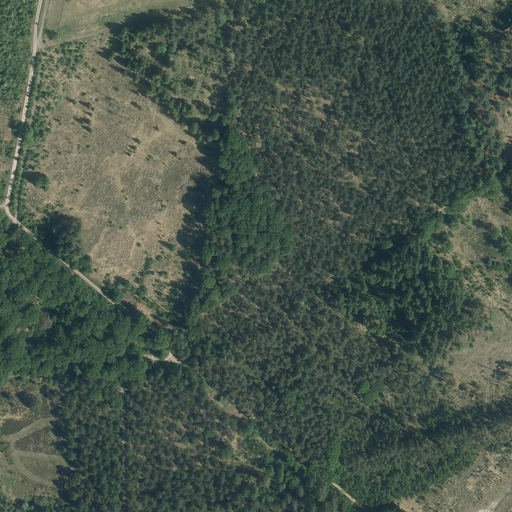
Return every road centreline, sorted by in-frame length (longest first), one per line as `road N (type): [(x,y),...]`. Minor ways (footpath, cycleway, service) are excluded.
road 1 (track): [(366,511),(182,360)]
road 2 (track): [(182,360),(2,209)]
road 3 (track): [(2,209),(41,0)]
road 4 (track): [(182,360),(0,364)]
road 5 (track): [(120,358),(124,511)]
